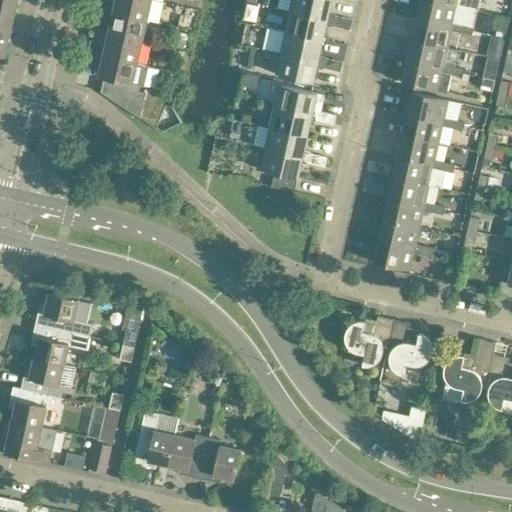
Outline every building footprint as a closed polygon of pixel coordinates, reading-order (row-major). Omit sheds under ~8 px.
[(0,0),(0,10),(14,14),(17,0),(0,0)] [(147,20),(151,0),(115,0),(115,1),(109,0),(98,0),(97,9),(147,20)] [(327,19),(331,0),(292,0),(290,11),(327,19)] [(462,33),(463,25),(474,27),(478,10),(457,5),(433,0),(421,0),(417,18),(452,26),(451,30),(462,33)] [(433,0),(457,5),(478,10),(480,0),(433,0)] [(272,29),(285,32),(323,40),(327,19),(290,11),(276,8),(272,29)] [(110,24),(108,34),(142,42),(147,20),(97,9),(94,20),(110,24)] [(0,10),(0,32),(10,35),(14,14),(0,10)] [(332,25),(341,27),(343,17),(335,15),(332,25)] [(352,20),(343,17),(341,27),(350,29),(352,20)] [(415,25),(412,39),(447,47),(451,30),(452,26),(417,18),(415,25)] [(463,25),(462,33),(472,35),(474,27),(463,25)] [(0,55),(5,57),(10,35),(0,32),(0,55)] [(285,32),(281,53),(318,61),(323,40),(285,32)] [(90,40),(87,51),(137,63),(142,42),(108,34),(105,43),(90,40)] [(500,59),(504,38),(491,35),(487,56),(500,59)] [(447,47),(412,39),(407,60),(442,68),(441,72),(451,75),(452,75),(454,67),(443,64),(447,47)] [(104,78),(101,92),(140,118),(146,93),(139,91),(140,86),(145,87),(150,65),(137,63),(87,51),(85,63),(100,66),(98,77),(104,78)] [(313,83),(318,61),(281,53),(276,74),(313,83)] [(487,56),(482,77),(495,80),(500,59),(487,56)] [(323,67),(332,69),(334,60),(325,58),(323,67)] [(332,69),(340,71),(342,62),(334,60),(332,69)] [(442,68),(407,60),(402,82),(447,92),(451,75),(441,72),(442,68)] [(452,75),(463,77),(464,69),(454,67),(452,75)] [(247,73),(245,86),(257,88),(260,76),(247,73)] [(498,93),(507,95),(510,83),(501,81),(498,93)] [(324,94),(317,93),(280,85),(275,106),(312,115),(318,116),(319,111),(320,111),(324,94)] [(448,100),(415,93),(413,92),(408,114),(443,122),(442,126),(452,128),(454,120),(444,118),(448,100)] [(505,107),(507,95),(498,93),(495,105),(505,107)] [(275,106),(270,127),(307,136),(312,115),(275,106)] [(326,122),(328,113),(320,111),(319,111),(318,116),(317,120),(326,122)] [(328,113),(326,122),(334,124),(336,115),(328,113)] [(443,122),(408,114),(403,135),(438,143),(442,126),(443,122)] [(233,119),(230,134),(245,137),(248,122),(233,119)] [(465,122),(454,120),(452,128),(463,131),(465,122)] [(270,127),(265,148),(303,157),(307,136),(270,127)] [(487,144),(496,146),(499,134),(489,132),(487,144)] [(403,135),(398,156),(433,164),(432,168),(443,170),(445,162),(434,160),(438,143),(403,135)] [(493,159),(496,146),(487,144),(484,156),(493,159)] [(274,173),(271,187),(292,191),(294,192),(294,191),(297,178),(298,178),(303,157),(265,148),(261,170),(274,173)] [(307,163),(316,165),(318,155),(309,153),(307,163)] [(327,157),(318,155),(316,165),(325,166),(327,157)] [(433,164),(398,156),(393,177),(428,185),(440,187),(444,171),(443,170),(432,168),(433,164)] [(455,164),(445,162),(443,170),(444,171),(453,173),(455,164)] [(480,175),(477,187),(486,189),(498,191),(499,185),(488,183),(489,177),(480,175)] [(393,177),(389,198),(424,206),(423,210),(433,212),(435,204),(425,202),(428,185),(393,177)] [(484,201),(486,189),(477,187),(474,199),(484,201)] [(424,206),(389,198),(384,219),(419,227),(423,210),(424,206)] [(446,206),(435,204),(433,212),(444,215),(446,206)] [(468,229),(477,231),(479,219),(470,217),(468,229)] [(426,246),(415,244),(415,243),(419,227),(384,219),(379,240),(414,248),(413,252),(415,252),(424,254),(426,246)] [(468,229),(465,241),(474,244),(477,231),(468,229)] [(414,248),(379,240),(374,262),(409,270),(413,252),(414,248)] [(436,249),(426,246),(424,254),(434,257),(436,249)] [(501,281),(498,294),(511,296),(511,264),(508,283),(501,281)] [(93,324),(74,320),(79,299),(67,296),(49,292),(46,304),(40,303),(35,324),(90,336),(93,324)] [(134,346),(143,309),(127,306),(122,327),(126,328),(123,344),(134,346)] [(366,318),(365,321),(363,321),(361,321),(360,321),(358,321),(356,322),(354,322),(353,323),(351,324),(350,325),(349,327),(348,328),(347,330),(346,332),(345,334),(345,335),(345,337),(345,339),(345,340),(346,341),(346,342),(347,344),(347,345),(348,347),(350,348),(352,350),(353,351),(356,352),(358,353),(365,354),(362,365),(364,365),(367,365),(370,365),(373,364),(375,363),(377,361),(378,360),(380,358),(380,357),(381,357),(382,354),(382,353),(386,354),(394,319),(378,316),(377,320),(366,318)] [(386,354),(390,355),(390,356),(390,358),(390,359),(390,361),(390,362),(390,363),(391,364),(391,365),(392,367),(393,368),(394,369),(395,370),(397,371),(399,373),(401,373),(402,374),(405,363),(414,365),(415,365),(416,365),(418,365),(420,364),(423,363),(424,363),(425,362),(427,360),(428,359),(430,357),(430,355),(431,354),(432,352),(432,351),(432,350),(432,348),(431,346),(431,343),(430,342),(430,341),(429,339),(427,338),(425,336),(423,335),(421,334),(419,333),(420,330),(415,329),(409,328),(410,323),(394,319),(386,354)] [(37,346),(34,357),(64,364),(68,345),(87,350),(90,336),(35,324),(31,345),(37,346)] [(448,381),(444,398),(461,402),(461,399),(464,400),(467,400),(470,399),(473,398),(475,397),(477,395),(479,393),(480,390),(481,387),(485,388),(493,354),(496,342),(479,339),(475,355),(465,353),(464,356),(461,355),(458,355),(455,356),(452,357),(450,359),(448,361),(446,364),(445,367),(444,370),(444,373),(445,376),(446,379),(448,381)] [(131,362),(134,346),(123,344),(119,359),(131,362)] [(493,354),(485,388),(489,389),(489,391),(488,392),(488,394),(489,396),(489,397),(490,399),(490,400),(491,401),(492,403),(493,404),(494,405),(495,406),(497,407),(498,407),(500,408),(501,408),(504,397),(511,399),(511,363),(508,362),(509,358),(493,354)] [(59,384),(64,364),(34,357),(32,368),(26,367),(21,388),(54,396),(62,397),(64,385),(59,384)] [(372,378),(369,391),(377,393),(380,380),(372,378)] [(15,408),(12,419),(42,426),(46,406),(51,407),(54,396),(21,388),(13,386),(8,407),(15,408)] [(422,388),(419,399),(426,400),(429,389),(422,388)] [(176,390),(174,397),(183,399),(184,392),(176,390)] [(108,407),(120,410),(124,394),(112,391),(108,407)] [(415,406),(411,424),(419,426),(423,426),(427,408),(415,406)] [(145,410),(133,463),(156,468),(157,462),(168,464),(175,435),(155,430),(159,413),(145,410)] [(3,429),(0,443),(0,451),(49,462),(52,449),(56,430),(42,426),(12,419),(10,431),(3,429)] [(105,423),(102,439),(113,441),(117,426),(105,423)] [(459,435),(458,442),(470,444),(472,431),(465,430),(459,435)] [(196,434),(195,439),(175,435),(168,464),(179,467),(178,473),(200,478),(209,437),(196,434)] [(222,440),(209,437),(200,478),(221,483),(223,476),(234,479),(241,449),(221,445),(222,440)] [(105,470),(110,446),(95,442),(90,467),(105,470)] [(87,468),(90,455),(72,451),(69,464),(87,468)] [(287,465),(277,453),(268,493),(280,496),(287,465)] [(316,492),(311,511),(346,511),(322,496),(316,492)] [(0,511),(33,511),(35,504),(6,497),(5,497),(3,509),(0,508),(0,511)]
